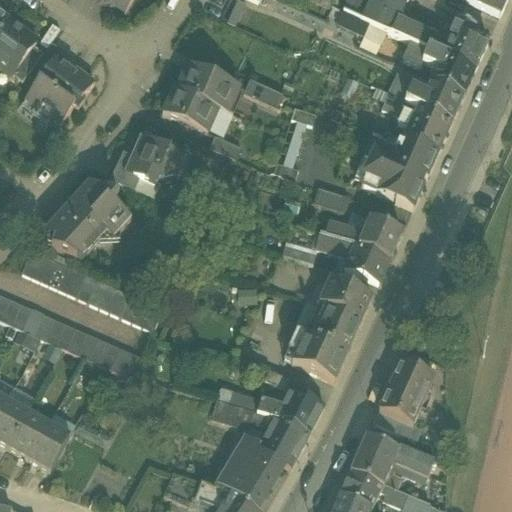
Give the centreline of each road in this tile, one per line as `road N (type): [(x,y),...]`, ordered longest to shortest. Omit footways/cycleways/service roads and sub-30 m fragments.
road 1 (residential): [(511,58),(298,511)]
road 2 (residential): [(31,201),(52,194),(79,166),(89,135),(142,68)]
road 3 (residential): [(142,68),(35,0)]
